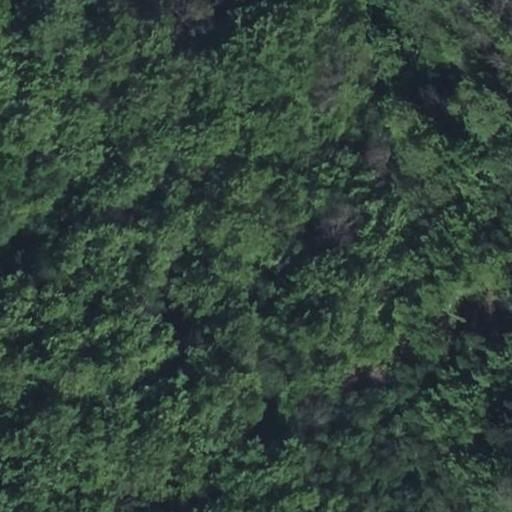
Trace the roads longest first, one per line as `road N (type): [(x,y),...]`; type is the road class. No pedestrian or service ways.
road 1 (track): [(0,495),(421,299)]
road 2 (track): [(511,321),(421,299),(511,276)]
